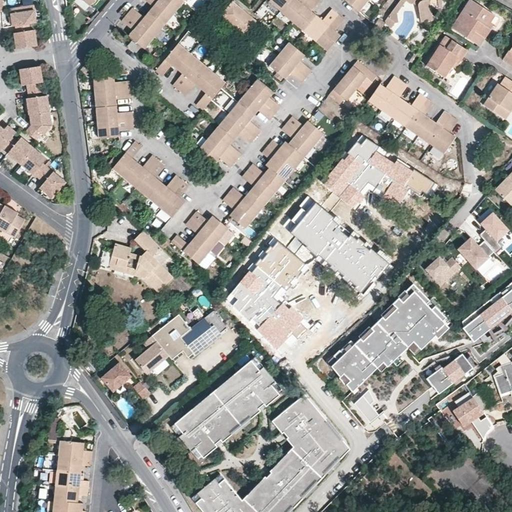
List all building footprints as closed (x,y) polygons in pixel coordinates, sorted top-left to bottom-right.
[(101,9),(105,0),(97,0),(94,6),(101,9)] [(165,25),(175,14),(158,0),(144,0),(152,7),(150,9),(148,12),(165,25)] [(158,0),(175,14),(185,2),(182,0),(158,0)] [(270,0),(268,2),(281,11),(289,0),(270,0)] [(279,13),(292,22),(309,0),(299,0),(299,1),(298,0),(289,0),(281,11),(279,13)] [(303,32),(317,16),(314,13),(312,11),(320,0),(309,0),(292,22),(303,32)] [(343,0),(359,13),(369,1),(367,0),(343,0)] [(399,23),(398,13),(406,2),(403,0),(400,0),(387,18),(395,23),(399,23)] [(442,0),(403,0),(406,2),(410,4),(411,5),(412,5),(413,4),(414,4),(415,1),(418,3),(418,5),(418,7),(421,23),(433,21),(432,9),(444,7),(442,0)] [(479,46),(484,40),(491,30),(487,27),(490,23),(495,16),(471,0),(469,0),(462,11),(466,13),(455,30),(479,46)] [(246,37),(257,23),(254,19),(232,1),(220,15),(246,37)] [(15,26),(19,26),(32,24),(39,23),(37,6),(13,9),(14,19),(15,26)] [(127,15),(155,37),(165,25),(148,12),(145,15),(144,17),(133,8),(127,15)] [(303,32),(316,42),(338,14),(332,9),(322,20),(320,18),(317,16),(303,32)] [(451,28),(455,30),(466,13),(462,11),(451,28)] [(338,14),(316,42),(328,52),(341,36),(338,33),(335,31),(345,20),(338,14)] [(129,35),(145,49),(155,37),(127,15),(122,21),(133,30),(131,32),(129,35)] [(395,23),(387,18),(385,21),(386,23),(386,24),(386,25),(392,29),(396,24),(395,23)] [(386,23),(379,19),(375,25),(382,30),(386,24),(386,23)] [(32,24),(19,26),(19,32),(16,33),(17,40),(18,50),(40,47),(38,30),(33,31),(32,24)] [(444,78),(452,67),(458,57),(461,60),(464,55),(467,51),(446,36),(426,66),(444,78)] [(430,42),(426,39),(420,49),(424,52),(430,42)] [(128,46),(136,53),(141,49),(132,41),(128,46)] [(300,61),(305,55),(289,42),(279,54),(307,77),(310,74),(312,71),(300,61)] [(191,53),(179,43),(167,58),(155,71),(162,77),(172,66),(175,68),(177,70),(191,53)] [(511,47),(503,61),(511,67),(511,47)] [(191,53),(177,70),(180,72),(182,74),(173,86),(179,91),(203,63),(191,53)] [(269,66),(285,79),(290,74),(302,84),(304,81),(307,77),(279,54),(269,66)] [(458,57),(452,67),(455,69),(461,60),(458,57)] [(365,75),(369,70),(358,60),(349,72),(343,78),(357,89),(367,77),(365,75)] [(215,73),(203,63),(179,91),(186,97),(196,85),(198,87),(201,89),(215,73)] [(29,86),(30,92),(44,90),(43,84),(45,83),(43,67),(21,70),(22,77),(23,87),(29,86)] [(196,105),(203,110),(226,82),(215,73),(201,89),(203,91),(206,94),(196,105)] [(115,75),(93,77),(95,93),(131,90),(130,81),(115,82),(115,79),(115,75)] [(382,86),(380,84),(368,101),(381,110),(401,81),(394,76),(385,88),(382,86)] [(511,81),(505,77),(500,85),(497,83),(483,105),(501,117),(509,106),(511,107),(511,81)] [(334,89),(329,95),(340,105),(345,99),(347,101),(357,89),(343,78),(334,89)] [(272,95),(274,92),(258,79),(248,90),(276,114),(281,107),(270,97),(272,95)] [(381,110),(393,119),(405,102),(402,100),(399,98),(408,85),(401,81),(381,110)] [(96,107),(117,106),(117,103),(116,100),(131,99),(131,90),(95,93),(96,107)] [(276,114),(248,90),(238,102),(254,116),(257,114),(259,111),(270,120),(276,114)] [(406,128),(426,98),(419,93),(411,106),(408,104),(405,102),(393,119),(400,124),(406,128)] [(406,128),(419,137),(431,120),(428,117),(425,115),(433,103),(426,98),(406,128)] [(253,118),(254,116),(238,102),(228,114),(256,137),(262,131),(250,121),(253,118)] [(96,107),(97,123),(133,120),(133,111),(118,113),(117,109),(117,106),(96,107)] [(505,119),(511,108),(511,107),(509,106),(501,117),(505,119)] [(431,145),(452,116),(445,111),(436,124),(433,121),(431,120),(419,137),(431,145)] [(54,127),(52,112),(31,115),(32,122),(32,126),(27,132),(38,141),(43,135),(45,137),(54,127)] [(256,137),(228,114),(218,126),(235,140),(237,137),(239,135),(250,144),(256,137)] [(324,134),(308,120),(306,123),(304,126),(292,116),(287,123),(315,146),(324,134)] [(444,154),(456,137),(453,135),(450,133),(459,120),(452,116),(431,145),(444,154)] [(133,120),(97,123),(99,139),(120,137),(120,133),(119,130),(134,129),(133,120)] [(315,146),(287,123),(281,130),(293,139),(291,141),(289,144),(305,157),(315,146)] [(0,126),(0,152),(3,149),(13,138),(17,133),(9,126),(5,130),(3,128),(0,126)] [(233,142),(235,140),(218,126),(208,138),(236,161),(242,154),(231,145),(233,142)] [(379,146),(361,133),(323,186),(354,209),(369,189),(379,196),(396,208),(410,189),(418,195),(421,191),(426,194),(433,184),(398,159),(394,164),(376,150),(379,146)] [(18,142),(13,138),(3,149),(9,153),(8,155),(20,165),(35,149),(22,138),(18,142)] [(208,138),(198,149),(215,164),(217,161),(220,158),(231,168),(236,161),(208,138)] [(295,169),(305,157),(289,144),(285,141),(283,144),(281,146),(273,140),(267,146),(295,169)] [(135,141),(112,169),(124,178),(137,162),(135,160),(132,158),(142,147),(135,141)] [(295,169),(267,146),(262,153),(270,160),(268,162),(265,165),(268,168),(285,182),(295,169)] [(48,160),(35,149),(20,165),(34,176),(39,180),(48,169),(43,165),(48,160)] [(140,164),(137,162),(124,178),(136,188),(159,161),(152,155),(143,167),(140,164)] [(159,161),(136,188),(148,198),(162,182),(159,180),(157,178),(166,167),(159,161)] [(275,193),(285,182),(268,168),(266,170),(264,173),(253,164),(247,170),(275,193)] [(53,173),(48,169),(39,180),(44,184),(40,189),(53,200),(66,184),(54,173),(53,173)] [(275,193),(247,170),(242,177),(253,186),(251,189),(249,191),(265,205),(275,193)] [(164,184),(162,182),(148,198),(160,208),(183,180),(176,175),(167,186),(164,184)] [(511,180),(508,177),(495,190),(511,206),(511,205),(511,180)] [(183,180),(160,208),(172,218),(180,208),(186,202),(183,199),(180,197),(190,186),(183,180)] [(256,217),(265,205),(249,191),(246,194),(245,196),(234,187),(228,194),(256,217)] [(231,213),(229,215),(246,229),(256,217),(228,194),(222,200),(233,209),(231,213)] [(335,216),(317,201),(290,234),(363,295),(389,264),(371,249),(369,252),(361,246),(364,243),(358,238),(356,241),(350,235),(348,237),(337,227),(339,225),(336,222),(332,219),(335,216)] [(21,213),(8,205),(7,206),(0,218),(0,233),(3,229),(17,237),(27,220),(27,219),(20,215),(21,213)] [(229,228),(222,223),(213,215),(208,221),(196,211),(194,214),(191,218),(219,241),(229,228)] [(219,241),(191,218),(188,221),(186,224),(197,234),(193,239),(209,253),(219,241)] [(152,257),(162,248),(144,229),(139,234),(134,239),(146,251),(141,256),(130,253),(132,248),(115,243),(109,268),(145,278),(159,292),(173,278),(152,257)] [(175,238),(172,241),(199,264),(209,253),(193,239),(189,244),(177,234),(175,238)] [(253,242),(245,236),(241,241),(248,248),(253,242)] [(494,252),(484,241),(478,247),(470,238),(458,249),(475,269),(494,252)] [(300,270),(305,264),(279,241),(272,249),(270,247),(265,252),(268,254),(262,261),(260,259),(256,264),(258,266),(252,273),(250,271),(223,300),(274,345),(278,348),(280,345),(300,322),(304,317),(285,300),(281,304),(278,301),(273,296),(282,286),(286,290),(292,284),(289,282),(295,276),(297,277),(302,272),(300,270)] [(499,258),(494,252),(475,269),(480,274),(499,258)] [(209,253),(199,264),(205,269),(214,257),(209,253)] [(452,258),(446,263),(440,257),(425,270),(440,286),(461,268),(452,258)] [(511,281),(461,322),(463,327),(511,288),(511,281)] [(351,392),(352,392),(376,368),(382,362),(386,366),(406,346),(411,341),(419,348),(433,334),(435,337),(450,322),(410,283),(403,290),(407,294),(400,301),(396,297),(391,302),(392,304),(395,306),(382,319),(379,316),(369,327),(371,330),(360,341),(358,338),(352,344),(341,354),(337,350),(332,355),(336,360),(330,366),(339,377),(342,373),(350,380),(345,384),(351,392)] [(511,312),(511,288),(463,327),(462,328),(474,343),(511,312)] [(407,294),(403,290),(396,297),(400,301),(407,294)] [(382,319),(395,306),(392,304),(379,316),(382,319)] [(224,326),(214,312),(192,328),(181,336),(190,348),(193,352),(194,353),(228,327),(226,324),(224,326)] [(192,328),(179,313),(152,335),(170,356),(173,359),(179,354),(183,350),(185,353),(190,348),(181,336),(192,328)] [(371,330),(369,327),(358,338),(360,341),(371,330)] [(493,333),(498,342),(507,337),(503,328),(493,333)] [(170,356),(152,335),(144,342),(149,348),(135,359),(148,374),(155,369),(170,356)] [(341,354),(352,344),(348,339),(337,350),(341,354)] [(411,341),(406,346),(413,354),(419,348),(411,341)] [(190,348),(185,353),(189,357),(193,352),(190,348)] [(439,393),(472,367),(461,353),(442,367),(441,366),(427,378),(436,389),(439,393)] [(258,371),(264,366),(254,354),(248,359),(258,371)] [(330,366),(336,360),(332,355),(326,361),(330,366)] [(466,359),(472,367),(476,364),(470,356),(466,359)] [(99,368),(90,358),(85,362),(94,372),(99,368)] [(248,359),(174,424),(184,436),(179,441),(190,454),(196,449),(206,460),(220,448),(218,446),(223,442),(225,444),(261,412),(259,410),(264,406),(266,407),(280,395),(270,384),(275,379),(264,366),(258,371),(248,359)] [(133,376),(121,361),(101,377),(114,392),(123,385),(133,376)] [(502,373),(496,376),(497,381),(499,385),(502,394),(506,392),(511,391),(510,386),(511,385),(511,361),(507,363),(502,373)] [(376,368),(380,372),(386,366),(382,362),(376,368)] [(342,373),(339,377),(345,384),(350,380),(342,373)] [(280,395),(286,390),(275,379),(270,384),(280,395)] [(151,393),(140,380),(133,386),(144,399),(151,393)] [(480,389),(471,396),(481,411),(489,406),(488,404),(495,402),(490,388),(499,385),(497,381),(488,384),(489,387),(480,390),(480,389)] [(502,394),(499,385),(490,388),(495,402),(503,399),(502,394)] [(471,396),(468,392),(453,402),(457,407),(452,411),(462,426),(472,419),(482,413),(481,411),(471,396)] [(288,511),(351,449),(304,393),(271,421),(282,433),(284,432),(288,437),(286,438),(292,446),(268,470),(270,472),(265,477),(264,475),(240,499),(223,478),(216,484),(212,479),(195,492),(200,497),(194,503),(201,511),(288,511)] [(376,403),(370,393),(356,406),(373,424),(381,417),(372,406),(376,403)] [(56,425),(51,424),(48,439),(55,440),(55,436),(53,436),(54,428),(56,428),(56,425)] [(179,441),(184,436),(174,424),(168,429),(179,441)] [(92,458),(92,451),(83,450),(84,446),(84,443),(60,440),(58,455),(92,458)] [(200,465),(206,460),(196,449),(190,454),(200,465)] [(58,455),(57,471),(81,473),(82,468),(82,465),(91,466),(92,458),(58,455)] [(57,471),(55,485),(88,489),(89,481),(80,480),(81,476),(81,473),(57,471)] [(223,478),(218,473),(212,479),(216,484),(223,478)] [(55,485),(53,500),(78,502),(78,498),(78,495),(88,496),(88,489),(55,485)] [(200,497),(195,492),(189,497),(194,503),(200,497)] [(53,500),(52,511),(85,511),(86,511),(82,510),(83,506),(83,503),(78,502),(53,500)]
